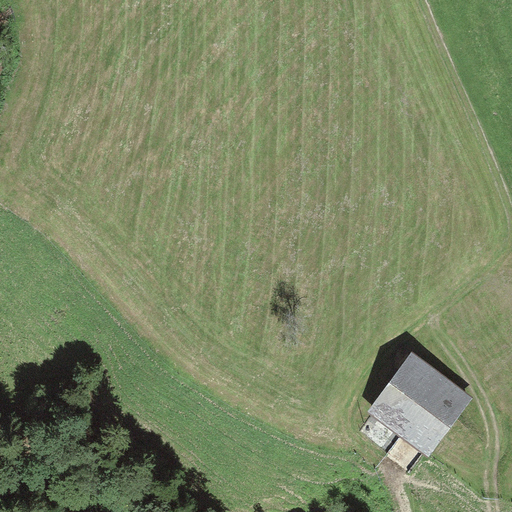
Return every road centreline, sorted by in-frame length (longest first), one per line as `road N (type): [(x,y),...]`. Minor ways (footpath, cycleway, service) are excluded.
road 1 (track): [(511,245),(435,319),(484,404),(495,511)]
road 2 (track): [(435,319),(387,354),(346,419),(394,479),(405,511)]
road 3 (track): [(421,0),(511,211)]
